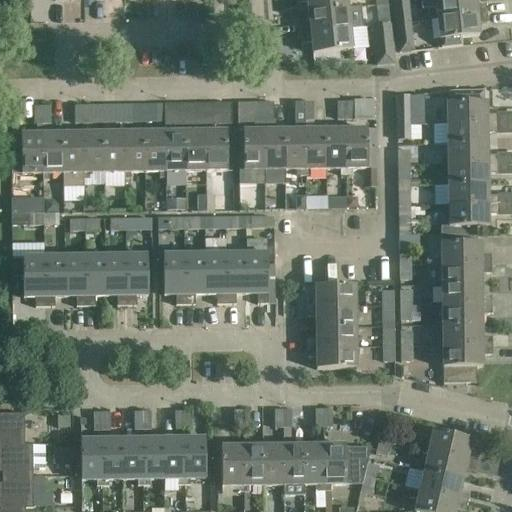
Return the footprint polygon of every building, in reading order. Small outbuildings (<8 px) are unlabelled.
[(347,10),(346,0),(296,0),(297,5),(307,4),(308,15),(347,10)] [(437,21),(457,18),(486,15),(485,6),(475,7),(474,0),(437,0),(435,0),(421,2),(422,11),(436,9),(437,21)] [(396,25),(410,24),(407,3),(394,5),(396,25)] [(347,10),(308,15),(309,26),(299,27),(300,36),(350,30),(347,10)] [(377,12),(379,27),(390,26),(389,11),(377,12)] [(486,15),(457,18),(437,21),(439,42),(440,42),(441,50),(462,47),(461,40),(479,38),(478,26),(487,25),(486,15)] [(413,53),(410,24),(396,25),(399,54),(413,53)] [(390,26),(379,27),(372,28),(376,67),(379,67),(394,66),(392,55),(393,55),(390,26)] [(364,29),(350,30),(300,36),(301,46),(311,44),(312,56),(352,52),(352,49),(366,47),(364,29)] [(447,126),(496,125),(496,116),(486,116),(486,104),(484,104),(484,92),(454,93),(448,94),(448,105),(446,105),(447,126)] [(397,127),(408,127),(407,99),(396,100),(397,127)] [(296,122),(304,122),(304,104),(296,104),(296,122)] [(313,104),(304,104),(304,122),(313,122),(313,104)] [(345,121),(345,104),(336,104),(337,121),(345,121)] [(345,104),(345,121),(354,121),(353,104),(345,104)] [(255,123),(264,122),(263,105),(255,105),(255,123)] [(272,105),(263,105),(264,122),(272,122),(272,105)] [(156,124),(164,124),(164,106),(155,107),(156,124)] [(172,106),(164,106),(164,124),(172,124),(172,106)] [(196,123),(205,123),(205,106),(196,106),(196,123)] [(205,106),(205,123),(213,123),(213,106),(205,106)] [(123,125),(123,107),(115,107),(115,125),(123,125)] [(123,107),(123,125),(132,124),(131,107),(123,107)] [(33,126),(42,126),(42,108),(33,109),(33,126)] [(42,108),(42,126),(50,126),(50,108),(42,108)] [(83,125),(82,108),(74,108),(74,125),(83,125)] [(91,108),(82,108),(83,125),(91,125),(91,108)] [(496,125),(447,126),(447,146),(487,146),(487,135),(497,135),(496,125)] [(408,142),(408,127),(397,127),(397,142),(408,142)] [(376,190),(375,131),(345,132),(346,178),(352,178),(352,172),(364,171),(364,190),(376,190)] [(305,178),(305,173),(304,132),(284,133),(285,173),(299,172),(299,178),(305,178)] [(325,172),(325,132),(304,132),(305,173),(305,178),(311,178),(311,172),(325,172)] [(345,132),(325,132),(325,172),(340,172),(340,178),(346,178),(345,132)] [(205,134),(205,174),(227,173),(226,133),(205,134)] [(264,179),(264,133),(242,133),(243,173),(258,173),(258,179),(264,179)] [(285,173),(284,133),(264,133),(264,179),(270,178),(270,173),(285,173)] [(165,180),(164,134),(144,135),(144,175),(159,174),(159,180),(165,180)] [(185,174),(184,134),(164,134),(165,180),(171,180),(171,174),(185,174)] [(185,174),(205,174),(205,134),(184,134),(185,174)] [(103,135),(83,136),(83,182),(89,182),(89,176),(103,175),(103,135)] [(124,181),(123,135),(103,135),(103,175),(118,175),(118,181),(124,181)] [(144,135),(123,135),(124,181),(130,181),(130,175),(144,175),(144,135)] [(42,182),(42,136),(20,137),(21,177),(37,176),(37,182),(42,182)] [(63,176),(62,136),(42,136),(42,182),(48,182),(48,176),(63,176)] [(83,189),(83,182),(83,136),(62,136),(63,176),(63,189),(83,189)] [(487,146),(447,146),(447,167),(497,166),(497,157),(487,157),(487,146)] [(397,153),(397,168),(408,167),(408,153),(397,153)] [(497,166),(447,167),(447,187),(487,187),(487,176),(497,176),(497,166)] [(408,167),(397,168),(398,183),(409,183),(408,167)] [(447,187),(448,208),(498,207),(498,198),(488,198),(487,187),(447,187)] [(398,208),(409,208),(409,193),(398,193),(398,208)] [(206,198),(197,198),(197,214),(206,214),(206,198)] [(306,198),(306,209),(334,210),(334,199),(306,198)] [(304,199),(295,199),(295,211),(305,211),(304,199)] [(353,200),(346,200),(347,211),(357,211),(357,204),(353,200)] [(52,201),(45,202),(45,214),(58,214),(58,207),(52,201)] [(186,214),(186,202),(185,202),(165,202),(166,214),(185,214),(186,214)] [(440,229),(440,237),(475,237),(475,229),(488,229),(488,217),(498,217),(498,207),(448,208),(448,229),(440,229)] [(409,237),(409,208),(398,208),(398,238),(409,237)] [(43,216),(28,216),(28,229),(43,228),(43,216)] [(58,216),(43,216),(43,228),(59,227),(58,219),(58,216)] [(209,232),(225,232),(224,219),(209,219),(209,232)] [(224,219),(225,232),(239,231),(239,219),(224,219)] [(266,230),(266,219),(251,219),(251,231),(266,230)] [(158,232),(183,232),(183,220),(157,220),(158,232)] [(199,220),(183,220),(183,232),(199,231),(199,220)] [(109,233),(125,233),(125,221),(109,221),(109,233)] [(125,221),(125,233),(140,233),(140,221),(125,221)] [(84,234),(84,222),(68,222),(69,234),(84,234)] [(84,222),(84,234),(99,233),(99,222),(84,222)] [(475,237),(440,237),(441,267),(491,266),(491,257),(480,257),(480,245),(475,245),(475,237)] [(399,267),(410,267),(410,252),(399,252),(399,267)] [(245,257),(246,297),(257,297),(257,307),(267,306),(266,256),(245,257)] [(205,297),(204,257),(184,258),(185,308),(194,307),(194,297),(205,297)] [(226,307),(225,257),(204,257),(205,297),(216,297),(216,307),(226,307)] [(246,297),(245,257),(225,257),(226,307),(235,307),(235,297),(246,297)] [(147,258),(126,259),(126,308),(135,308),(135,298),(147,298),(147,258)] [(175,308),(185,308),(184,258),(163,258),(163,298),(175,298),(175,308)] [(85,309),(84,259),(64,260),(65,299),(75,299),(76,309),(85,309)] [(106,299),(105,259),(84,259),(85,309),(95,309),(94,299),(106,299)] [(126,308),(126,259),(105,259),(106,299),(116,299),(116,309),(126,308)] [(35,310),(44,310),(43,260),(22,260),(23,300),(35,300),(35,310)] [(65,299),(64,260),(43,260),(44,310),(54,310),(54,300),(65,299)] [(491,266),(441,267),(441,287),(481,286),(481,276),(491,276),(491,266)] [(410,282),(410,267),(399,267),(399,282),(410,282)] [(481,286),(441,287),(441,307),(491,306),(491,297),(481,297),(481,286)] [(305,300),(305,309),(355,309),(354,287),(315,288),(315,300),(305,300)] [(399,308),(411,308),(411,293),(398,293),(399,308)] [(381,295),(381,308),(394,308),(394,295),(381,295)] [(441,307),(442,328),(481,327),(481,317),(491,316),(491,306),(441,307)] [(394,323),(394,308),(381,308),(381,323),(394,323)] [(411,324),(411,308),(399,308),(399,324),(411,324)] [(315,330),(355,329),(355,309),(305,309),(305,319),(315,319),(315,330)] [(481,327),(442,328),(442,349),(492,348),(492,338),(481,338),(481,327)] [(355,350),(355,329),(315,330),(315,341),(305,341),(305,351),(355,350)] [(399,334),(399,349),(412,349),(412,334),(399,334)] [(381,335),(382,350),(394,349),(394,335),(381,335)] [(492,348),(442,349),(442,386),(476,385),(476,369),(482,369),(482,357),(492,357),(492,348)] [(391,365),(395,365),(394,349),(382,350),(382,365),(391,365)] [(412,364),(412,349),(399,349),(400,364),(412,364)] [(356,371),(355,350),(305,351),(306,360),(316,360),(316,372),(356,371)] [(282,421),(282,412),(274,412),(274,430),(282,430),(282,421)] [(290,412),(282,412),(282,421),(282,430),(291,430),(290,412)] [(323,429),(323,412),(314,412),(315,429),(323,429)] [(331,412),(323,412),(323,429),(331,429),(331,412)] [(233,430),(241,430),(241,413),(233,413),(233,430)] [(241,413),(241,430),(250,430),(249,413),(241,413)] [(133,431),(142,432),(142,414),(133,414),(133,431)] [(142,414),(142,432),(150,432),(150,414),(142,414)] [(174,431),(183,431),(183,414),(174,414),(174,431)] [(191,414),(183,414),(183,431),(191,431),(191,414)] [(101,432),(101,415),(92,415),(93,432),(101,432)] [(109,415),(101,415),(101,432),(110,432),(109,415)] [(0,447),(24,447),(23,416),(0,416),(0,447)] [(68,417),(56,417),(56,429),(68,429),(68,417)] [(389,445),(393,430),(382,427),(378,442),(389,445)] [(428,453),(476,464),(478,455),(469,453),(471,442),(433,433),(428,453)] [(183,442),(184,487),(189,487),(189,481),(205,481),(204,441),(183,442)] [(142,442),(122,443),(122,482),(137,482),(137,488),(143,488),(142,442)] [(163,482),(163,442),(142,442),(143,488),(149,488),(149,482),(163,482)] [(184,487),(183,442),(163,442),(163,482),(177,481),(177,488),(184,487)] [(389,445),(378,442),(375,457),(386,459),(387,454),(389,445)] [(96,489),(102,489),(101,443),(80,443),(81,483),(96,483),(96,489)] [(122,482),(122,443),(101,443),(102,489),(108,489),(108,482),(122,482)] [(389,445),(387,454),(397,456),(399,447),(389,445)] [(5,479),(32,479),(32,447),(24,447),(0,447),(0,473),(5,473),(5,479)] [(345,447),(323,448),(324,493),(330,493),(330,487),(345,487),(345,485),(362,485),(363,481),(370,449),(345,450),(345,447)] [(263,488),(262,448),(242,449),(242,495),(243,504),(248,504),(248,488),(263,488)] [(283,494),(283,448),(262,448),(263,488),(277,488),(277,494),(283,494)] [(303,448),(283,448),(283,494),(283,497),(304,497),(304,488),(303,448)] [(324,493),(323,448),(303,448),(304,488),(318,487),(318,493),(324,493)] [(60,466),(72,466),(72,449),(59,449),(60,466)] [(242,495),(242,449),(220,449),(221,489),(236,489),(236,495),(242,495)] [(476,464),(428,453),(423,473),(462,482),(464,472),(474,474),(476,464)] [(378,469),(367,466),(363,481),(365,481),(374,483),(378,469)] [(423,473),(418,493),(467,504),(469,495),(459,493),(462,482),(423,473)] [(32,479),(5,479),(5,485),(0,485),(0,509),(25,510),(33,510),(32,479)] [(362,485),(360,494),(371,497),(374,483),(365,481),(363,481),(362,485)] [(457,511),(465,511),(467,504),(418,493),(413,511),(454,511),(455,511),(457,511)] [(70,495),(60,495),(60,505),(71,505),(70,495)]
